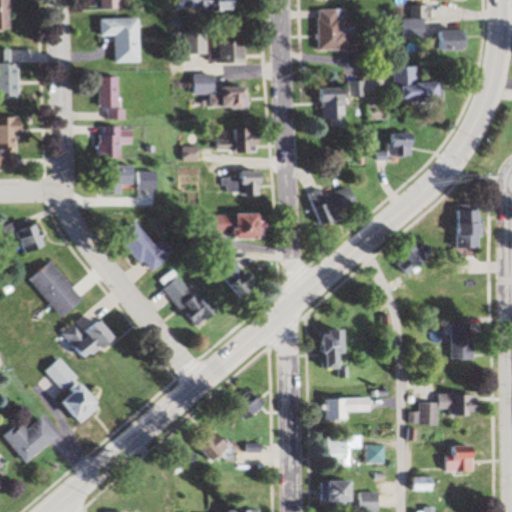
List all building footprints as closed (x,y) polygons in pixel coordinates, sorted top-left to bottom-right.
[(13,0),(0,0),(0,33),(14,33),(13,0)] [(104,0),(104,9),(127,9),(127,0),(104,0)] [(179,0),(179,11),(242,14),(242,0),(179,0)] [(413,7),(413,19),(402,19),(402,39),(432,39),(431,7),(413,7)] [(361,51),(361,33),(345,33),(346,10),(321,10),(320,51),(361,51)] [(144,64),(144,19),(105,19),(105,37),(119,37),(119,64),(144,64)] [(438,32),(438,51),(470,51),(470,32),(438,32)] [(209,54),(209,33),(179,33),(179,54),(209,54)] [(223,43),(223,64),(248,64),(248,43),(223,43)] [(0,97),(21,98),(21,65),(12,65),(12,50),(0,49),(0,97)] [(395,68),(396,101),(446,100),(445,83),(420,84),(419,68),(395,68)] [(217,95),(217,75),(193,75),(193,95),(217,95)] [(124,120),(124,77),(100,77),(101,109),(108,109),(108,121),(124,120)] [(251,87),(222,87),(222,110),(251,110),(251,87)] [(322,89),(322,124),(350,124),(350,89),(322,89)] [(21,117),(0,117),(0,168),(21,168),(21,117)] [(103,158),(125,158),(125,127),(103,127),(103,158)] [(262,129),(218,129),(218,153),(262,153),(262,129)] [(418,134),(390,134),(390,152),(377,152),(377,164),(418,164),(418,134)] [(102,195),(137,195),(137,166),(102,166),(102,195)] [(223,173),(222,195),(259,195),(259,185),(268,185),(268,174),(223,173)] [(349,219),(346,212),(361,207),(354,187),(325,197),(322,189),(312,193),(323,227),(349,219)] [(484,211),(460,212),(460,249),(484,249),(484,211)] [(216,215),(215,232),(234,233),(235,216),(216,215)] [(267,215),(241,215),(241,239),(267,239),(267,215)] [(157,245),(137,220),(119,235),(150,275),(177,254),(165,239),(157,245)] [(47,249),(39,225),(16,233),(24,256),(47,249)] [(263,283),(231,256),(216,273),(248,301),(263,283)] [(61,319),(84,302),(54,260),(31,277),(61,319)] [(193,331),(221,315),(209,295),(198,301),(183,276),(167,285),(193,331)] [(76,322),(62,333),(86,364),(119,338),(103,317),(83,332),(76,322)] [(442,323),(442,359),(464,358),(464,323),(442,323)] [(320,330),(318,369),(349,370),(350,331),(320,330)] [(60,400),(83,425),(104,404),(81,379),(60,357),(45,371),(67,394),(60,400)] [(254,407),(242,387),(218,402),(230,422),(254,407)] [(430,424),(430,409),(443,409),(443,416),(468,416),(467,393),(429,393),(429,402),(411,402),(412,412),(402,412),(403,424),(430,424)] [(315,419),(342,419),(342,411),(364,411),(364,397),(315,397),(315,419)] [(5,437),(27,463),(59,437),(43,418),(29,430),(22,422),(5,437)] [(186,443),(199,463),(220,450),(206,429),(186,443)] [(355,448),(355,435),(314,433),(313,464),(345,465),(346,448),(355,448)] [(465,470),(465,444),(437,444),(437,470),(465,470)] [(376,463),(376,445),(358,445),(358,463),(376,463)] [(400,490),(421,490),(421,476),(400,476),(400,490)] [(344,503),(344,479),(312,479),(312,503),(344,503)] [(372,511),(372,492),(350,492),(350,511),(372,511)]
